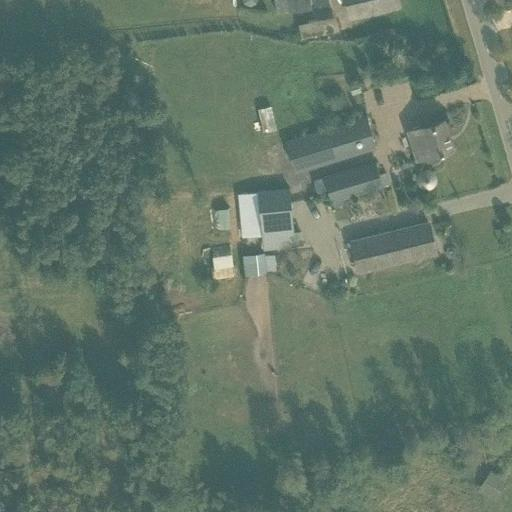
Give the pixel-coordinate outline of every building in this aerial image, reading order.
[(288,0),(290,12),(310,9),(308,0),(288,0)] [(346,0),(350,18),(377,11),(396,7),(394,0),(346,0)] [(357,83),(348,85),(351,94),(360,92),(357,83)] [(283,143),(293,173),(376,147),(367,117),(283,143)] [(415,161),(434,154),(453,148),(443,120),(420,127),(419,126),(406,130),(412,149),(411,150),(415,161)] [(376,162),(312,180),(317,194),(326,191),(330,204),(384,188),(376,162)] [(295,233),(290,188),(238,194),(243,238),(262,236),(264,250),(303,246),(302,232),(295,233)] [(428,223),(408,227),(351,242),(359,273),(436,254),(428,223)] [(231,252),(211,253),(213,274),(232,273),(231,252)] [(248,255),(242,256),(245,275),(251,274),(265,272),(263,253),(248,255)] [(488,471),(476,491),(490,499),(502,480),(488,471)]
